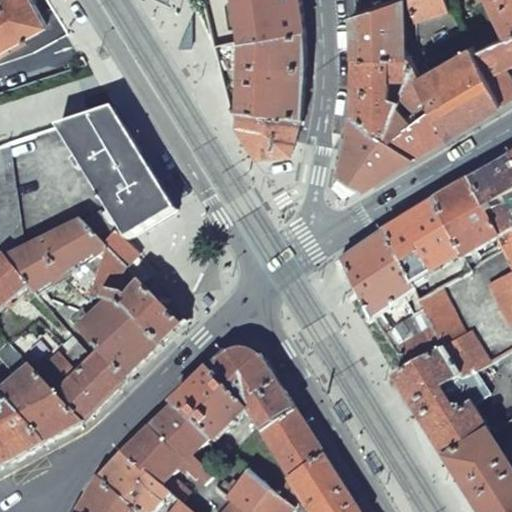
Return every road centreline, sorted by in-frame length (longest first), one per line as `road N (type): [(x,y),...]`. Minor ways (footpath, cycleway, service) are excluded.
road 1 (secondary): [(87,0),(262,281)]
road 2 (residential): [(262,281),(317,174),(334,57),(327,0)]
road 3 (secondary): [(511,126),(262,281)]
road 4 (secondary): [(262,281),(102,439),(61,467)]
road 5 (unclassified): [(262,281),(287,351),(386,511)]
